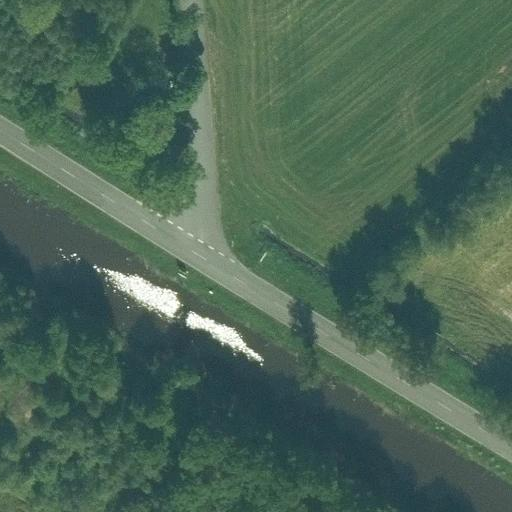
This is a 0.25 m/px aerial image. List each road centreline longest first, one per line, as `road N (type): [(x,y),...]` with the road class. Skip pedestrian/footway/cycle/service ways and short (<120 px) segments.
road 1 (tertiary): [(511,447),(204,261)]
road 2 (unclassified): [(204,261),(185,0)]
road 3 (tertiary): [(204,261),(0,134)]
